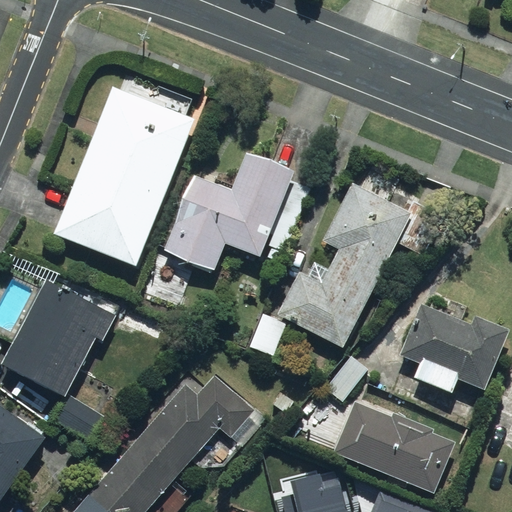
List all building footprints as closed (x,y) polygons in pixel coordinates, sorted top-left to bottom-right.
[(120,95),(110,91),(50,240),(133,273),(191,126),(182,123),(190,103),(127,77),(120,95)] [(227,195),(191,181),(160,256),(210,276),(221,249),(256,263),(291,178),(242,158),(227,195)] [(400,182),(361,162),(318,244),(336,253),(320,284),(297,273),(273,319),(339,354),(409,220),(386,208),(400,182)] [(116,325),(44,285),(0,365),(0,368),(63,404),(97,343),(104,346),(116,325)] [(468,330),(419,307),(396,358),(418,368),(411,384),(447,401),(455,384),(480,395),(506,337),(472,322),(468,330)] [(283,325),(258,315),(243,352),(268,363),(283,325)] [(368,371),(350,357),(325,391),(342,404),(368,371)] [(197,399),(184,387),(88,499),(80,491),(61,511),(146,511),(192,460),(204,470),(224,470),(266,424),(215,378),(197,399)] [(72,398),(54,425),(87,448),(106,421),(72,398)] [(394,424),(352,406),(331,459),(430,500),(452,447),(429,437),(430,433),(396,419),(394,424)] [(0,503),(42,443),(0,414),(0,503)] [(288,511),(352,511),(342,473),(327,477),(325,470),(295,478),(297,485),(282,489),(288,511)] [(374,487),(369,500),(378,503),(375,511),(437,511),(438,510),(374,487)]
